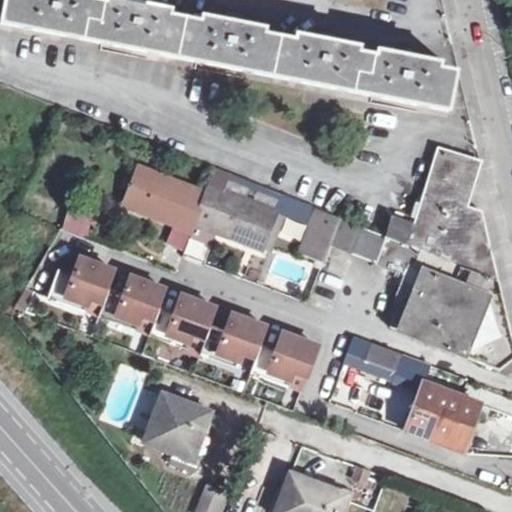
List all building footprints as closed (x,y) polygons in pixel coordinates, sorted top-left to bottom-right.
[(0,0),(0,24),(441,110),(449,71),(406,61),(407,56),(399,55),(391,53),(390,59),(328,46),(329,41),(319,39),(310,38),(309,43),(234,28),(234,24),(225,22),(218,20),(217,25),(144,11),(144,5),(134,4),(126,3),(126,7),(88,0),(0,0)] [(381,238),(494,282),(489,266),(478,230),(473,214),(458,210),(472,164),(431,150),(408,225),(389,219),(381,238)] [(193,240),(196,231),(209,198),(141,171),(125,211),(193,240)] [(209,198),(196,231),(245,250),(265,257),(280,218),(212,192),(209,198)] [(87,239),(93,220),(67,212),(61,231),(87,239)] [(316,241),(326,216),(318,213),(301,255),(325,264),(332,247),(316,241)] [(332,247),(341,222),(326,216),(316,241),(332,247)] [(280,218),(265,257),(272,261),(287,221),(280,218)] [(406,289),(392,327),(498,369),(511,362),(511,342),(502,308),(494,282),(381,238),(341,222),(332,247),(406,275),(401,287),(406,289)] [(61,300),(99,314),(108,291),(116,269),(79,255),(71,275),(61,300)] [(48,295),(61,300),(71,275),(58,270),(48,295)] [(112,319),(149,334),(159,308),(167,288),(130,273),(121,296),(112,319)] [(121,296),(108,291),(99,314),(112,319),(121,296)] [(164,339),(201,353),(211,326),(218,307),(181,294),(174,314),(164,339)] [(174,314),(159,308),(149,334),(164,339),(174,314)] [(215,357),(251,371),(261,345),(268,325),(232,312),(225,331),(215,357)] [(225,331),(211,326),(201,353),(215,357),(225,331)] [(267,377),(303,391),(320,346),(283,332),(276,351),(267,377)] [(369,362),(375,346),(357,339),(347,366),(365,373),(395,384),(399,374),(369,362)] [(276,351),(261,345),(251,371),(267,377),(276,351)] [(399,374),(405,357),(375,346),(369,362),(399,374)] [(479,430),(488,404),(425,381),(407,431),(470,454),(479,430)] [(149,447),(195,462),(203,437),(206,438),(211,424),(214,416),(165,400),(149,447)] [(274,511),(341,511),(347,497),(331,491),(288,476),(274,511)] [(202,511),(220,511),(228,495),(211,488),(202,511)]
